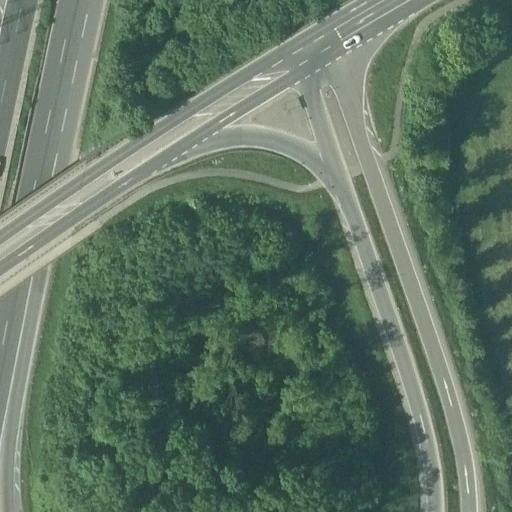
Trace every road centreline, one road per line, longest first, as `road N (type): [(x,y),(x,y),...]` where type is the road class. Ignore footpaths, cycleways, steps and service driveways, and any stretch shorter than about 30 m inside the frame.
road 1 (motorway): [(469,511),(447,386),(324,39)]
road 2 (motorway): [(325,157),(429,452),(433,511)]
road 3 (motorway): [(2,362),(79,0)]
road 4 (secondary): [(0,248),(155,143)]
road 5 (motorway): [(155,143),(263,134),(325,157)]
road 6 (secondary): [(155,143),(295,56)]
road 7 (motorway): [(5,511),(2,362)]
